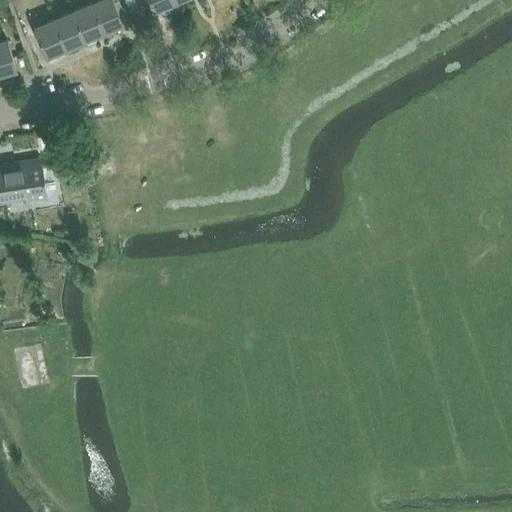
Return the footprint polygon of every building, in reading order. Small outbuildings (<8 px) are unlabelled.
[(123,24),(112,0),(89,0),(91,2),(104,32),(105,36),(114,32),(113,28),(123,24)] [(176,1),(175,0),(148,0),(153,11),(176,1)] [(71,11),(84,41),(86,44),(95,40),(94,37),(104,32),(91,2),(71,11)] [(71,11),(52,19),(65,49),(67,52),(76,48),(75,45),(84,41),(71,11)] [(65,49),(52,19),(33,27),(48,61),(57,56),(56,53),(65,49)] [(0,40),(0,78),(6,77),(5,73),(16,70),(7,39),(0,40)] [(47,198),(44,178),(41,158),(19,162),(20,166),(0,169),(0,200),(24,197),(25,201),(47,198)]
